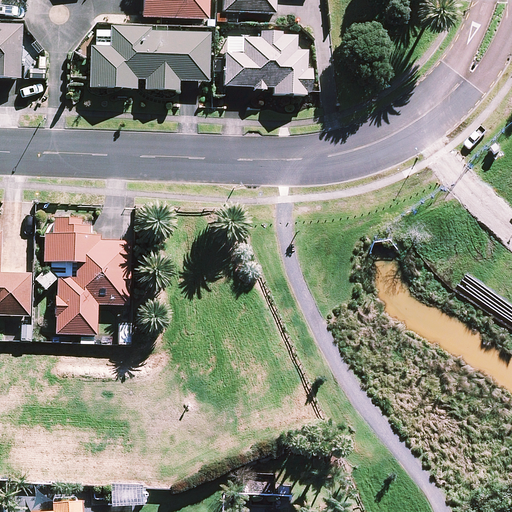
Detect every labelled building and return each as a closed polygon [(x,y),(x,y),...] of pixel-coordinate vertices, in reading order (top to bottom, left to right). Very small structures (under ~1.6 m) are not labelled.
[(212,25),(212,0),(145,0),(145,23),(212,25)] [(226,0),(226,17),(278,19),(278,0),(226,0)] [(0,83),(23,84),(25,31),(0,29),(0,83)] [(154,33),(114,32),(113,52),(94,52),(92,93),(139,95),(139,85),(148,85),(148,95),(182,96),(183,86),(213,87),(214,38),(154,36),(154,33)] [(228,58),(227,92),(228,92),(256,93),(256,95),(269,96),(269,93),(277,94),(276,100),(309,101),(309,99),(314,99),(314,96),(315,75),(310,75),(311,56),(299,56),(300,42),(285,41),(286,39),(263,38),(263,44),(245,44),(245,59),(228,58)] [(101,310),(131,311),(133,246),(103,245),(104,241),(92,241),(93,232),(83,232),(83,224),(56,223),(56,239),(48,239),(47,267),(79,268),(79,284),(61,283),(60,302),(59,302),(58,322),(60,322),(59,339),(100,340),(101,310)] [(0,320),(33,321),(34,279),(4,278),(5,237),(0,236),(0,227),(0,226),(0,320)] [(294,494),(290,477),(274,481),(279,498),(294,494)] [(140,490),(111,489),(111,508),(139,509),(140,490)]
